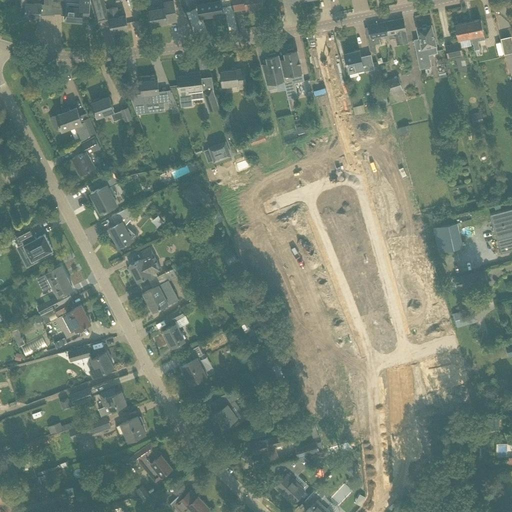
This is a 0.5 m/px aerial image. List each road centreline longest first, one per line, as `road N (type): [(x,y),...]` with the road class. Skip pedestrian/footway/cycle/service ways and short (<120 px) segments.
road 1 (residential): [(259,511),(170,412),(6,98)]
road 2 (tertiary): [(1,46),(81,56),(317,28)]
road 3 (residential): [(373,362),(307,196),(354,177)]
road 4 (residential): [(354,177),(409,349)]
road 5 (residential): [(354,177),(317,28)]
road 6 (residential): [(367,511),(383,480),(373,362)]
road 7 (tertiary): [(317,28),(449,0)]
